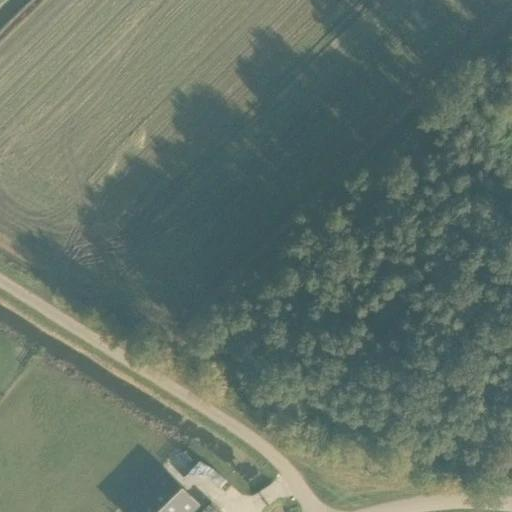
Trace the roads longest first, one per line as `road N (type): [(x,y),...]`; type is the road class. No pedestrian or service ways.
road 1 (unclassified): [(311,511),(251,438),(0,280)]
road 2 (unclassified): [(384,511),(452,501),(511,503)]
